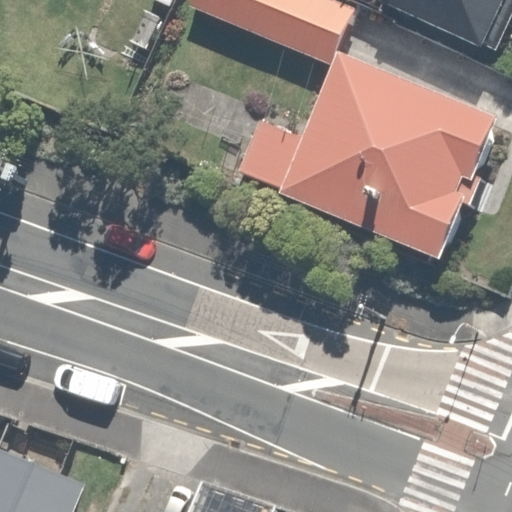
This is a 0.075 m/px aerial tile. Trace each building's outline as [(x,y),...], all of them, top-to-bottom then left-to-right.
[(180,0),(152,0),(152,1),(175,11),(180,0)] [(332,0),(200,0),(195,11),(339,70),(362,12),(332,0)] [(511,0),(351,0),(400,24),(405,15),(492,55),(493,51),(504,56),(511,38),(511,0)] [(508,124),(349,60),(312,144),(269,126),(246,177),(290,196),(289,200),(450,267),(473,210),(477,212),(489,183),(485,181),(508,124)] [(0,511),(75,511),(87,485),(0,449),(0,511)]
